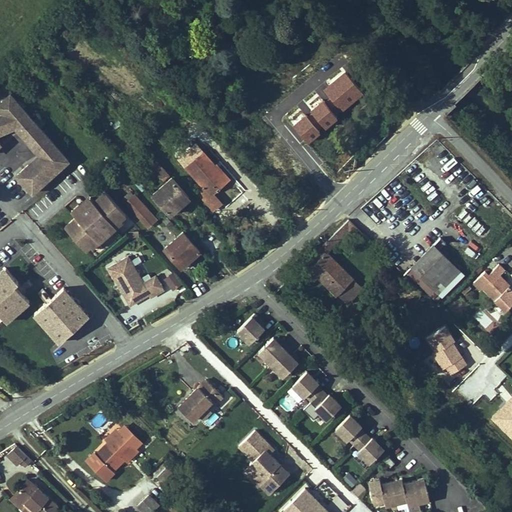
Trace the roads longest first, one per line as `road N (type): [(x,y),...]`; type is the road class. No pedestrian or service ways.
road 1 (residential): [(244,281),(434,463),(459,501)]
road 2 (residential): [(354,500),(174,322)]
road 3 (secondary): [(429,112),(244,281)]
road 4 (residential): [(0,241),(21,221),(133,346)]
road 5 (secondary): [(133,346),(0,429)]
road 6 (unknown): [(34,407),(107,493),(143,502)]
